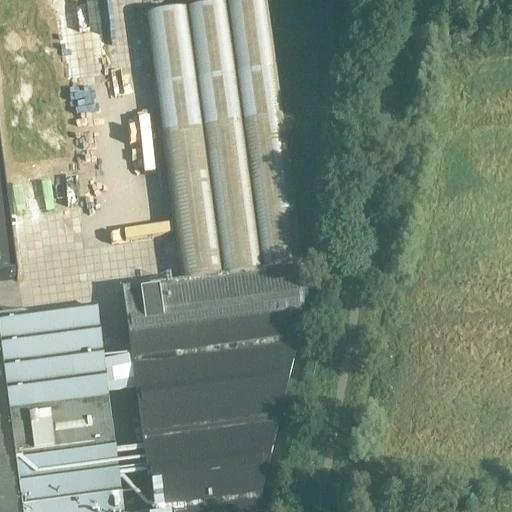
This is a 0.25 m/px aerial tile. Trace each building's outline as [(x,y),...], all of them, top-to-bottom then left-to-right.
[(0,0),(0,88),(6,132),(0,132),(0,137),(3,157),(9,156),(17,213),(77,205),(140,196),(123,70),(113,0),(0,0)] [(145,22),(182,286),(301,270),(266,6),(145,22)] [(0,283),(17,282),(0,153),(0,283)] [(301,270),(182,286),(122,294),(149,511),(256,511),(306,307),(301,270)] [(0,511),(121,511),(96,310),(0,321),(0,511)]
